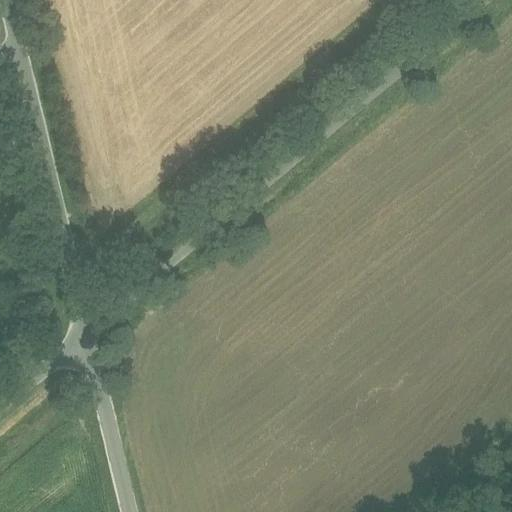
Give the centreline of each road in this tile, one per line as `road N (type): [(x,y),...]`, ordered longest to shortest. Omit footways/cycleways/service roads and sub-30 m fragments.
road 1 (residential): [(486,0),(85,336)]
road 2 (unclassified): [(12,0),(85,336)]
road 3 (residential): [(85,336),(128,511)]
